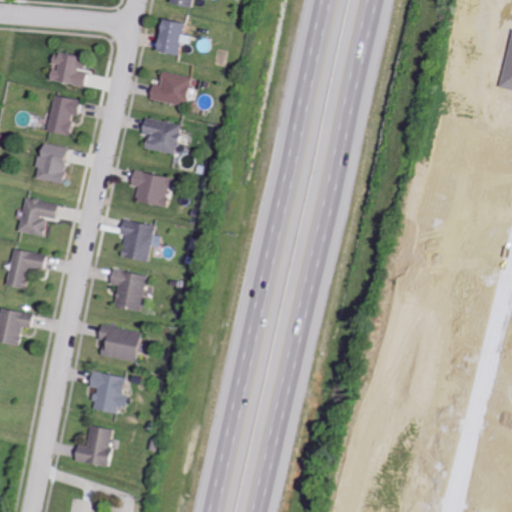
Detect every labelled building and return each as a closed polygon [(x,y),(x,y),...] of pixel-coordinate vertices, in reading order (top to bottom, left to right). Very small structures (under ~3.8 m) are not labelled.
[(197,43),(198,35),(191,33),(193,22),(171,17),(165,49),(188,54),(190,42),(197,43)] [(61,52),(56,79),(90,85),(95,57),(61,52)] [(156,98),(192,105),(197,77),(168,71),(165,84),(159,83),(156,98)] [(78,134),(81,115),(86,115),(88,98),(59,95),(55,131),(78,134)] [(187,123),(151,119),(149,134),(154,135),(152,149),(183,153),(187,123)] [(71,183),(77,148),(51,144),(49,156),(46,156),(42,178),(71,183)] [(139,185),(146,186),(143,200),(174,205),(179,177),(141,170),(139,185)] [(27,232),(52,235),(54,217),(64,218),(66,203),(31,199),(27,232)] [(155,260),(162,225),(131,219),(128,234),(133,235),(129,256),(155,260)] [(15,284),(35,288),(39,267),(53,270),(56,255),(21,249),(15,284)] [(117,284),(125,285),(121,306),(146,311),(153,275),(120,269),(117,284)] [(4,341),(28,344),(30,327),(41,328),(42,312),(8,308),(4,341)] [(143,361),(148,331),(109,325),(106,340),(110,340),(107,355),(143,361)] [(122,413),(123,405),(131,406),(133,396),(128,395),(132,378),(99,371),(96,387),(101,388),(97,408),(122,413)] [(81,460),(113,466),(119,429),(96,425),(92,446),(83,444),(81,460)]
